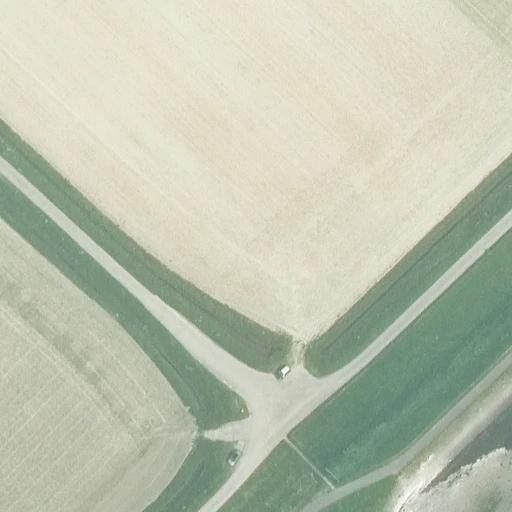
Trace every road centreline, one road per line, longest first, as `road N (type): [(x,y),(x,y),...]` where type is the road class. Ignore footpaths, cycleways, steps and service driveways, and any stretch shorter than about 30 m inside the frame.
road 1 (unclassified): [(295,418),(104,269),(0,174)]
road 2 (unclassified): [(295,418),(511,217)]
road 3 (unclassified): [(206,511),(295,418)]
